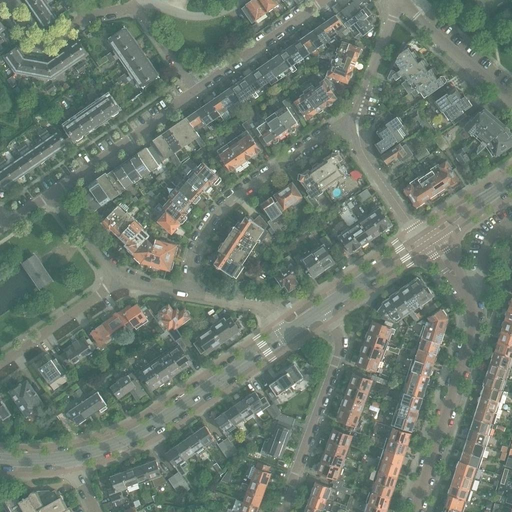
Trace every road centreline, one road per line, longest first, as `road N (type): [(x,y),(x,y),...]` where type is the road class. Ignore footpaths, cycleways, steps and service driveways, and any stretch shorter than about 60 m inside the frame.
road 1 (residential): [(190,293),(195,246),(216,212),(317,138),(355,123)]
road 2 (tertiary): [(414,511),(472,324),(463,289)]
road 3 (residential): [(281,511),(339,348),(323,310)]
road 4 (secondary): [(70,458),(150,429),(251,358)]
road 5 (residential): [(52,193),(195,90)]
road 6 (residential): [(195,90),(321,0)]
road 7 (residential): [(511,101),(400,0)]
road 8 (residential): [(0,365),(118,280)]
road 9 (residential): [(355,123),(356,148),(422,237)]
road 10 (residential): [(355,123),(400,0)]
